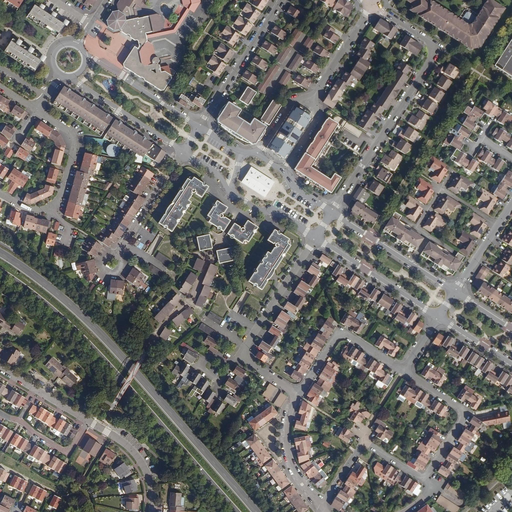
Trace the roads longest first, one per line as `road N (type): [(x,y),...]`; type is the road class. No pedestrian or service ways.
road 1 (secondary): [(254,511),(83,318),(0,253)]
road 2 (secondary): [(0,272),(74,332),(233,511)]
road 3 (residential): [(331,212),(433,50),(372,5)]
road 4 (residential): [(183,152),(219,175),(232,195),(315,237)]
road 5 (residential): [(427,482),(461,414),(401,370)]
road 6 (residential): [(280,0),(199,126)]
road 7 (residential): [(315,237),(438,317)]
road 8 (residential): [(401,370),(340,334),(299,394)]
road 9 (residential): [(238,355),(315,237)]
road 10 (residential): [(72,76),(183,152)]
road 11 (residential): [(199,126),(85,55)]
road 12 (residential): [(111,264),(183,152)]
road 13 (residential): [(299,394),(288,449),(321,504)]
